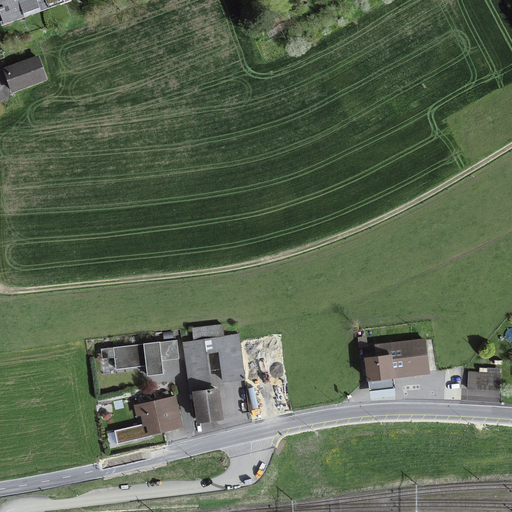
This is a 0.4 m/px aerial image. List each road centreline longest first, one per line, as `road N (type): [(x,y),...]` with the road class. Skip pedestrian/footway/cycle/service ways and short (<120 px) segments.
road 1 (track): [(0,289),(227,269),(301,251),(374,223),(511,145)]
road 2 (residential): [(8,511),(243,474),(252,460),(251,433)]
road 3 (primary): [(251,433),(384,409),(511,413)]
road 4 (primary): [(0,489),(251,433)]
